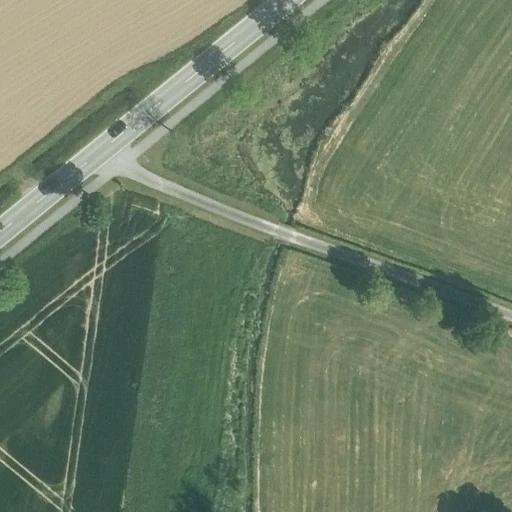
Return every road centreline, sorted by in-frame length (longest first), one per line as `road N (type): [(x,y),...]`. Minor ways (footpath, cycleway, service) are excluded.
road 1 (track): [(511,318),(253,221),(101,152)]
road 2 (secondary): [(0,233),(289,0)]
